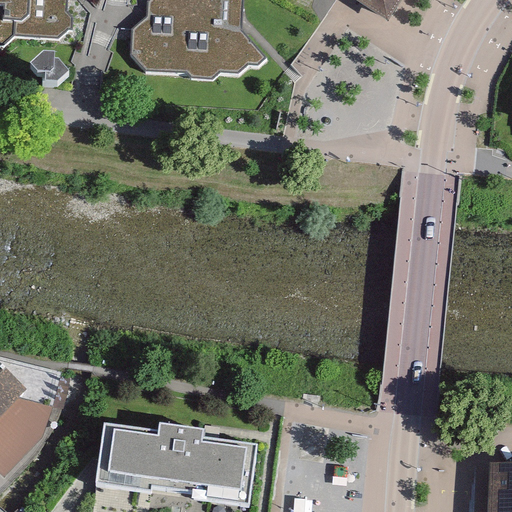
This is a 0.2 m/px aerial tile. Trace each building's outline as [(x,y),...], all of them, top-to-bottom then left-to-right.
[(0,0),(0,47),(7,49),(18,42),(46,46),(52,40),(66,41),(75,32),(76,18),(67,10),(68,1),(57,0),(0,0)] [(234,0),(168,0),(169,6),(159,7),(160,21),(143,37),(142,57),(159,78),(195,81),(213,89),(218,106),(239,121),(250,105),(264,103),(289,76),(275,55),(252,36),(253,2),(234,1),(234,0)] [(357,0),(389,21),(403,0),(357,0)] [(44,63),(31,74),(39,83),(47,83),(47,91),(57,91),(69,81),(59,68),(55,68),(55,63),(44,63)] [(0,358),(0,474),(5,479),(44,436),(62,373),(0,358)] [(158,433),(105,426),(100,461),(97,487),(152,494),(153,489),(195,495),(194,500),(249,508),(258,447),(206,440),(207,432),(159,426),(158,433)] [(511,511),(511,469),(490,469),(488,511),(511,511)]
